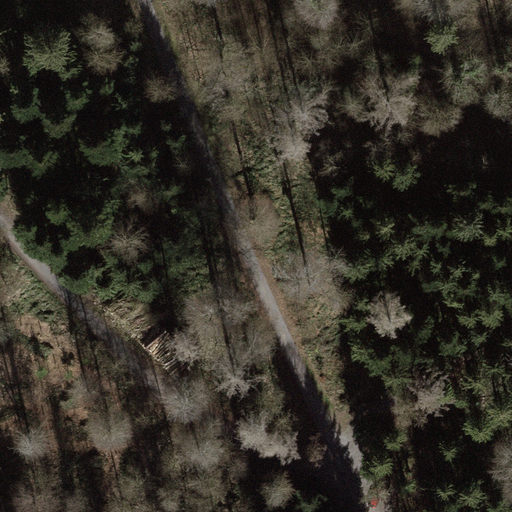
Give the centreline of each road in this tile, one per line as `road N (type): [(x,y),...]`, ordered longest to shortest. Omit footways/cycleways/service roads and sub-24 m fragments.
road 1 (track): [(351,489),(206,167),(143,0)]
road 2 (track): [(0,224),(208,426),(351,489)]
